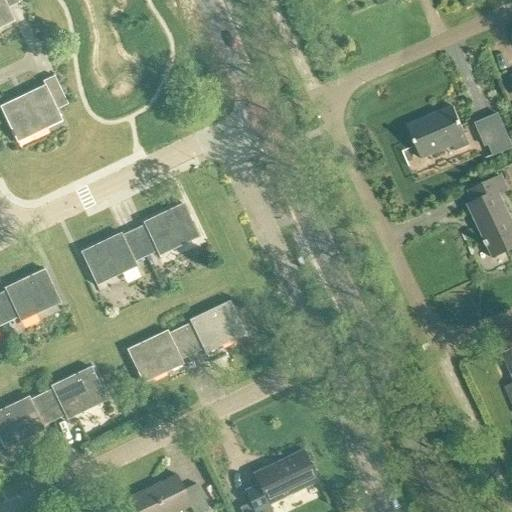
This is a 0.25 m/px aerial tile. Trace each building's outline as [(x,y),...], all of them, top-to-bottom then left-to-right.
[(0,0),(0,28),(16,21),(9,8),(20,3),(18,0),(0,0)] [(55,74),(44,80),(46,85),(2,107),(14,131),(12,132),(15,137),(16,136),(19,141),(64,119),(58,107),(69,101),(55,74)] [(455,109),(409,128),(417,146),(423,161),(456,147),(458,152),(471,146),(455,109)] [(511,146),(499,114),(474,124),(484,148),(488,146),(491,153),(493,158),(511,150),(511,146)] [(511,220),(500,195),(508,191),(502,178),(469,194),(475,205),(469,208),(494,259),(511,250),(511,220)] [(133,231),(146,258),(156,253),(158,257),(200,238),(184,204),(142,224),(144,226),(133,231)] [(134,263),(146,258),(133,231),(122,236),(121,234),(82,253),(98,286),(136,268),(134,263)] [(300,271),(304,269),(300,259),(296,261),(300,271)] [(0,294),(0,306),(8,323),(19,318),(21,323),(61,305),(45,271),(5,289),(6,292),(0,294)] [(179,330),(191,356),(203,351),(205,355),(245,336),(230,302),(189,322),(190,325),(179,330)] [(0,327),(8,323),(0,306),(0,327)] [(180,362),(191,356),(179,330),(168,335),(166,332),(127,351),(142,385),(182,366),(180,362)] [(42,396),(54,422),(65,416),(67,421),(107,402),(92,369),(52,388),(53,391),(42,396)] [(43,427),(54,422),(42,396),(31,401),(29,398),(0,412),(0,440),(5,451),(45,432),(43,427)] [(246,490),(255,511),(273,511),(270,505),(320,481),(304,449),(254,473),(259,484),(246,490)] [(194,511),(203,511),(210,509),(198,484),(185,490),(178,474),(127,499),(132,511),(179,511),(191,506),(194,511)]
